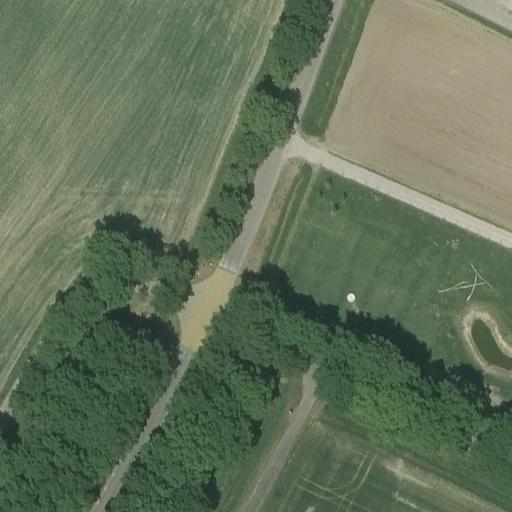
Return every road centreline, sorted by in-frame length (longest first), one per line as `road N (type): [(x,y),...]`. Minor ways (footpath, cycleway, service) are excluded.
road 1 (unclassified): [(202,313),(511,472)]
road 2 (unclassified): [(202,313),(336,0)]
road 3 (unclassified): [(0,429),(75,304),(111,288),(135,288),(202,313)]
road 4 (unclassified): [(98,511),(202,313)]
